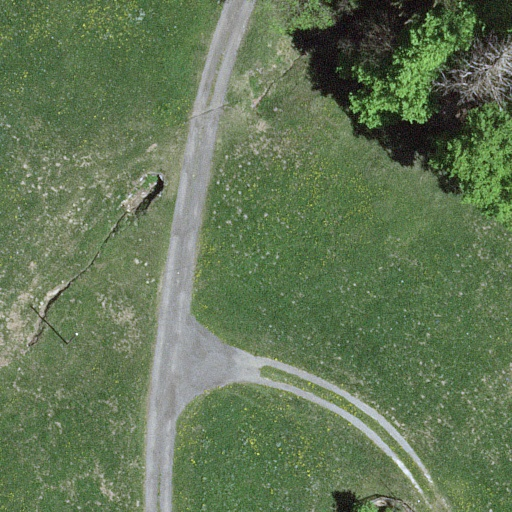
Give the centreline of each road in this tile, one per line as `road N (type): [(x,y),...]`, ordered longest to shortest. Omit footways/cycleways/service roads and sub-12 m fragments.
road 1 (track): [(242,0),(210,97),(177,288),(158,511)]
road 2 (track): [(169,355),(261,371),(343,403),(411,462),(439,511)]
